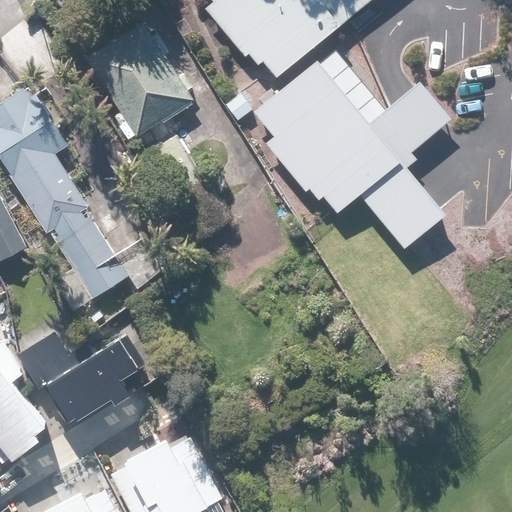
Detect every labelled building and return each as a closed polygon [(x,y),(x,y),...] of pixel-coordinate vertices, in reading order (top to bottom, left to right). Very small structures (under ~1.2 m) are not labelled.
[(218,0),(278,73),(368,0),(218,0)] [(145,17),(88,54),(124,109),(117,113),(132,136),(196,95),(145,17)] [(40,36),(0,57),(0,100),(100,282),(159,250),(40,36)] [(298,94),(231,148),(254,176),(248,180),(286,228),(290,225),(299,237),(305,233),(318,250),(330,242),(340,233),(385,287),(403,270),(427,253),(388,205),(399,197),(392,189),(433,157),(401,117),(350,158),(298,94)] [(199,238),(234,213),(177,133),(143,158),(199,238)] [(469,217),(441,189),(428,202),(457,230),(469,217)] [(16,223),(0,230),(0,256),(0,258),(27,244),(16,223)] [(328,271),(307,252),(291,268),(313,288),(328,271)] [(125,372),(144,360),(122,326),(103,337),(100,332),(71,350),(56,327),(21,349),(42,382),(52,376),(76,413),(113,390),(117,397),(134,386),(125,372)] [(29,365),(3,336),(0,339),(0,452),(4,457),(16,447),(19,450),(44,429),(40,425),(54,413),(19,374),(29,365)] [(185,435),(180,425),(128,451),(133,461),(115,471),(136,511),(191,511),(226,495),(193,430),(185,435)] [(123,511),(109,485),(101,489),(95,477),(45,504),(49,511),(47,511),(123,511)]
